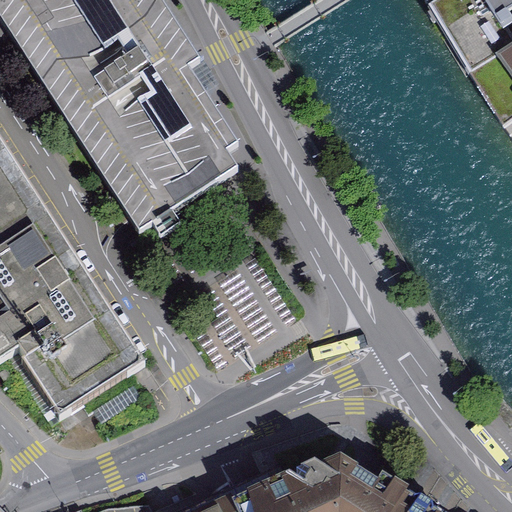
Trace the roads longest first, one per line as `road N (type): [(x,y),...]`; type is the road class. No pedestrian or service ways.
road 1 (residential): [(229,416),(188,374),(147,308),(123,297),(0,108)]
road 2 (primary): [(204,0),(392,338)]
road 3 (tertiary): [(229,416),(58,489)]
road 4 (primary): [(392,338),(501,484)]
road 5 (tertiary): [(392,338),(229,416)]
